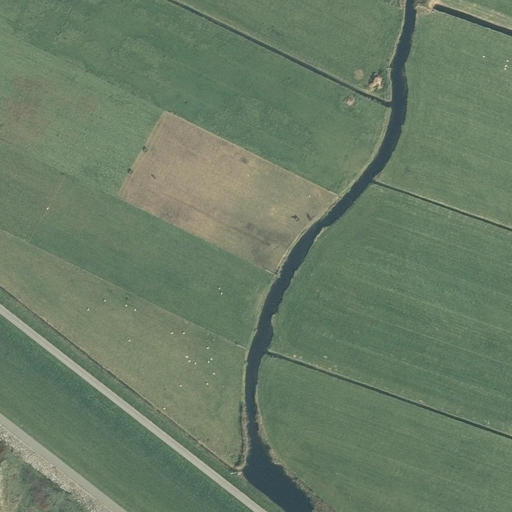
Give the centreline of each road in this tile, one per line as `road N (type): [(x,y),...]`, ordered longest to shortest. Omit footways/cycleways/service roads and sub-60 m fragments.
road 1 (unclassified): [(259,511),(0,310)]
road 2 (unclassified): [(0,425),(110,511)]
